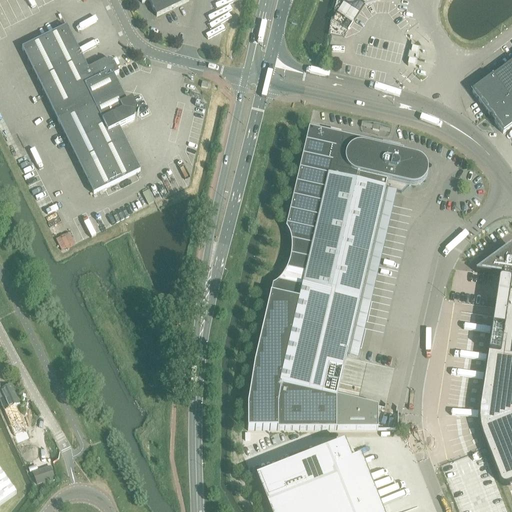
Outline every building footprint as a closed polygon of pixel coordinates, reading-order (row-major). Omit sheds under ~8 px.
[(140,0),(143,5),(149,2),(157,18),(189,2),(188,0),(140,0)] [(22,50),(58,123),(120,92),(113,78),(119,75),(114,67),(112,66),(113,63),(107,62),(107,64),(104,63),(88,71),(67,28),(22,50)] [(511,65),(492,78),(500,88),(508,100),(511,97),(511,65)] [(472,93),(479,103),(500,88),(492,78),(472,93)] [(500,88),(479,103),(488,115),(508,100),(500,88)] [(126,104),(120,92),(58,123),(93,196),(140,173),(119,130),(134,123),(134,120),(137,121),(139,116),(136,115),(137,112),(132,102),(126,104)] [(511,97),(508,100),(488,115),(503,135),(511,127),(511,97)] [(307,130),(285,230),(288,237),(290,245),(290,253),(289,261),(287,268),(283,275),(278,282),(272,287),(254,367),(247,408),(247,431),(378,430),(378,409),(370,407),(337,399),(337,396),(385,191),(401,194),(407,188),(409,189),(413,189),(417,188),(421,186),(424,183),(426,180),(427,176),(427,171),(426,167),(423,164),(420,161),(416,159),(401,155),(402,151),(307,130)] [(476,273),(498,277),(502,278),(502,282),(501,282),(500,282),(499,283),(498,284),(495,308),(479,411),(479,421),(480,430),(482,440),(499,483),(500,485),(501,486),(503,487),(504,487),(506,487),(508,487),(511,484),(511,295),(509,296),(511,286),(510,285),(510,284),(509,283),(508,283),(509,278),(511,278),(511,249),(510,247),(503,252),(476,273)] [(0,401),(14,395),(11,387),(2,391),(0,386),(0,401)] [(19,405),(14,395),(0,401),(0,404),(11,428),(9,429),(13,438),(15,437),(18,443),(27,439),(24,433),(23,434),(19,424),(17,425),(10,410),(19,405)] [(380,511),(360,460),(351,463),(344,445),(256,480),(268,511),(380,511)] [(37,486),(55,479),(51,467),(32,474),(37,486)] [(0,506),(16,495),(0,472),(0,506)]
